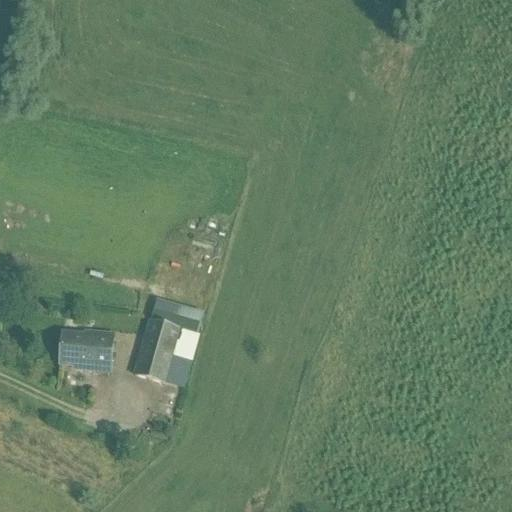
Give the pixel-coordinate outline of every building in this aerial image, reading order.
[(3,198),(169,226),(176,183),(10,156),(3,198)] [(231,189),(195,181),(184,233),(192,235),(188,257),(214,263),(231,189)] [(144,281),(150,239),(22,219),(16,261),(144,281)] [(132,378),(169,389),(183,393),(199,338),(147,323),(132,378)] [(75,373),(110,376),(114,339),(87,336),(86,339),(62,337),(60,369),(75,370),(75,373)]
